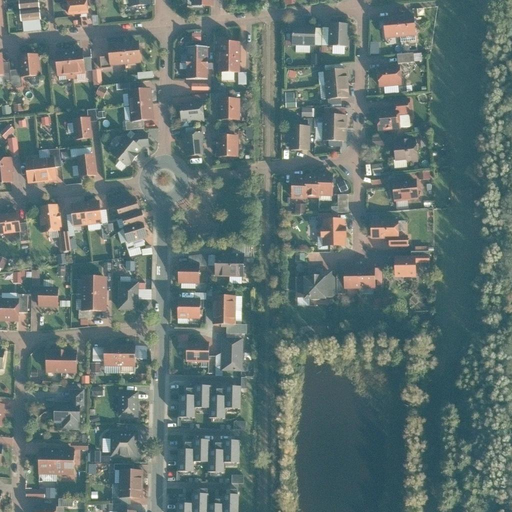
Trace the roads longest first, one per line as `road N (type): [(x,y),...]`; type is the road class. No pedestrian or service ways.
road 1 (residential): [(363,10),(166,28)]
road 2 (residential): [(157,511),(161,329)]
road 3 (residential): [(182,177),(357,160)]
road 4 (residential): [(16,511),(21,337)]
road 5 (residential): [(0,43),(166,28)]
road 6 (residential): [(357,160),(363,10)]
road 7 (residential): [(0,200),(145,183)]
road 8 (residential): [(21,337),(161,329)]
road 9 (residential): [(164,162),(166,28)]
